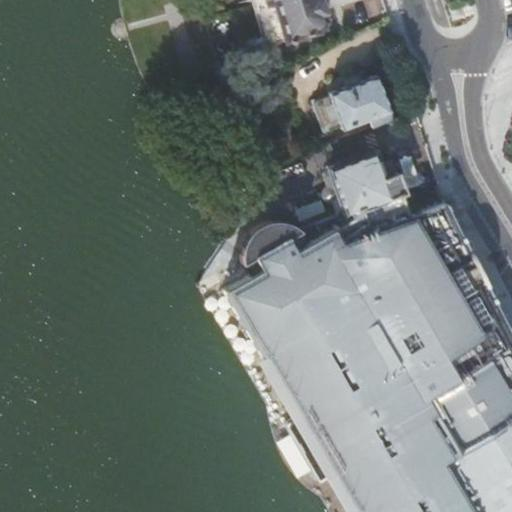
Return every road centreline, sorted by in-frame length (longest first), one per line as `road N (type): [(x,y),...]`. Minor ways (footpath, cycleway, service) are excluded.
road 1 (secondary): [(441,58),(463,165),(511,254)]
road 2 (secondary): [(511,210),(474,118),(479,51)]
